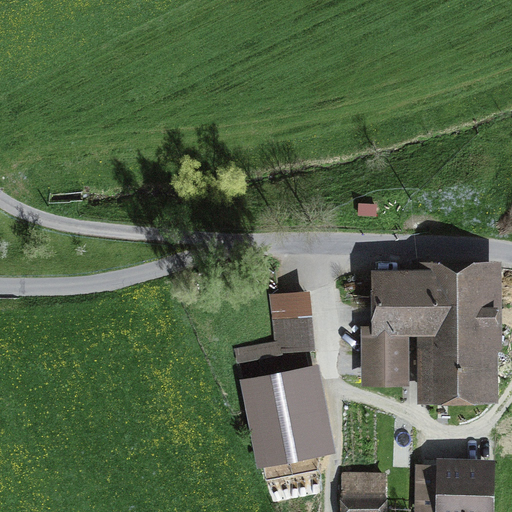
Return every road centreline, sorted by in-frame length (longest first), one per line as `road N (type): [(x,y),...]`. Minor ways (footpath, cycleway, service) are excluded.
road 1 (track): [(511,247),(275,244),(101,280),(0,287)]
road 2 (track): [(275,244),(56,224),(0,198)]
road 3 (track): [(344,241),(337,511)]
